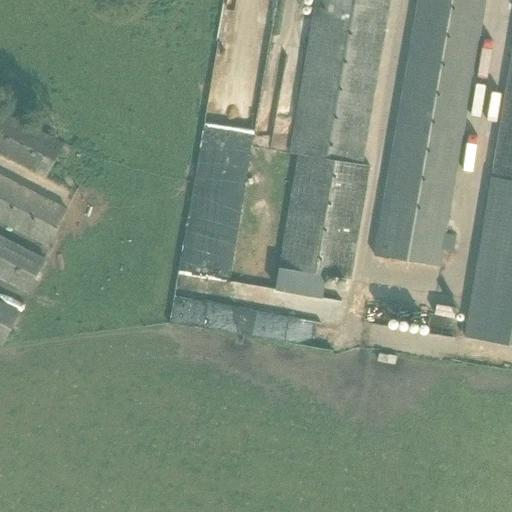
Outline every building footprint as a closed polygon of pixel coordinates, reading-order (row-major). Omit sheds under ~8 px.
[(297,157),(278,265),(348,278),(368,166),(362,164),(391,0),(313,0),(286,155),(297,157)] [(439,268),(486,0),(416,0),(372,257),(439,268)] [(511,39),(490,178),(463,337),(511,344),(511,39)] [(0,154),(49,179),(66,146),(0,112),(0,154)] [(0,175),(0,221),(48,246),(67,210),(0,175)] [(0,278),(28,293),(45,260),(0,236),(0,278)] [(0,344),(3,345),(19,313),(0,302),(0,344)]
